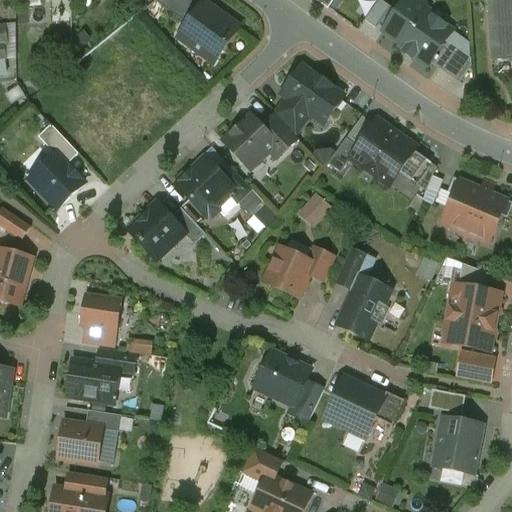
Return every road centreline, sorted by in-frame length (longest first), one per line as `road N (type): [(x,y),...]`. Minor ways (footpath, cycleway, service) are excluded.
road 1 (residential): [(87,225),(140,279),(225,318),(270,318),(407,381)]
road 2 (residential): [(87,225),(297,24)]
road 3 (residential): [(297,24),(469,136),(511,154)]
road 4 (residential): [(22,511),(44,349)]
road 5 (residential): [(44,349),(65,249),(87,225)]
